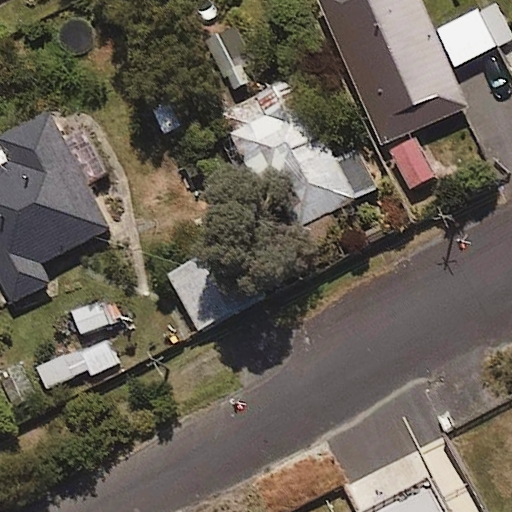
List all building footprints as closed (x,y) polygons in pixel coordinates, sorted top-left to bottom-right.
[(316,0),(384,145),(468,106),(452,69),(472,59),(498,47),(480,7),(436,29),(422,0),(316,0)] [(291,230),(363,194),(303,73),(231,109),(291,230)] [(45,258),(115,225),(59,108),(5,134),(16,157),(0,164),(0,263),(16,298),(55,279),(45,258)] [(203,327),(263,295),(233,238),(173,270),(203,327)] [(120,323),(105,292),(72,308),(86,339),(120,323)] [(49,386),(119,359),(111,337),(41,364),(49,386)] [(444,511),(434,493),(397,511),(444,511)]
